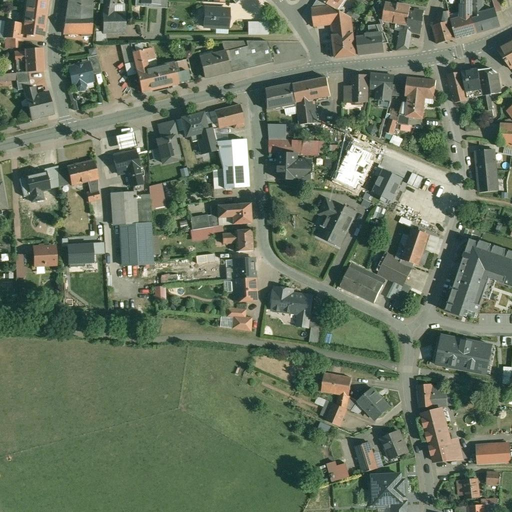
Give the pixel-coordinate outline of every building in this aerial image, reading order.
[(48,0),(26,0),(25,11),(47,13),(48,0)] [(68,0),(64,34),(92,34),(92,0),(68,0)] [(125,13),(113,13),(114,5),(116,5),(116,0),(105,0),(104,14),(104,33),(125,33),(125,13)] [(133,0),(133,6),(165,8),(165,0),(133,0)] [(337,10),(317,0),(312,9),(314,27),(332,25),(333,32),(332,32),(334,45),(333,45),(333,50),(331,50),(332,58),(336,57),(336,58),(356,56),(352,28),(351,17),(346,15),(337,10)] [(317,0),(337,10),(339,7),(344,0),(317,0)] [(472,0),(461,0),(461,7),(463,7),(463,20),(461,21),(461,19),(451,22),(456,39),(477,34),(473,19),(473,18),(473,16),(473,6),(472,0)] [(495,10),(483,13),(482,6),(481,0),(473,0),(473,6),(473,16),(479,15),(480,18),(473,19),(477,34),(498,27),(500,26),(495,10)] [(386,3),(379,1),(374,7),(381,25),(382,26),(383,21),(386,3)] [(411,7),(386,3),(383,21),(407,25),(406,30),(406,31),(412,32),(420,33),(423,20),(422,19),(423,12),(415,10),(414,13),(410,13),(411,7)] [(344,9),(339,7),(337,10),(346,15),(348,13),(343,11),(344,9)] [(229,10),(205,8),(204,27),(228,29),(229,10)] [(47,13),(25,11),(23,25),(1,22),(0,22),(0,38),(10,39),(21,40),(22,34),(43,37),(47,13)] [(449,11),(439,14),(437,25),(433,26),(438,44),(455,39),(450,22),(451,22),(449,11)] [(262,22),(248,23),(248,35),(262,35),(262,22)] [(381,25),(371,26),(372,35),(366,35),(366,37),(357,38),(359,55),(384,52),(383,44),(389,43),(382,26),(381,25)] [(406,30),(400,31),(397,51),(409,50),(412,32),(406,31),(406,30)] [(21,40),(10,39),(10,49),(21,48),(21,45),(23,45),(23,40),(21,40)] [(511,41),(496,49),(511,69),(511,41)] [(148,44),(131,45),(135,62),(137,71),(157,67),(153,48),(149,49),(148,44)] [(269,48),(247,47),(228,51),(230,61),(227,61),(230,72),(272,61),(269,48)] [(43,49),(25,50),(26,73),(29,73),(31,73),(44,72),(43,49)] [(228,51),(200,58),(205,78),(230,72),(227,61),(230,61),(228,51)] [(97,56),(87,58),(89,64),(89,63),(92,75),(102,73),(97,56)] [(137,71),(137,74),(142,93),(193,81),(188,60),(157,67),(137,71)] [(135,62),(125,65),(128,77),(137,74),(137,71),(135,62)] [(89,64),(80,66),(79,64),(73,67),(69,68),(73,86),(76,85),(77,89),(80,91),(83,90),(85,87),(84,83),(93,81),(92,75),(89,63),(89,64)] [(491,69),(479,70),(484,96),(489,95),(500,93),(497,73),(491,69)] [(253,70),(232,73),(233,80),(255,77),(253,70)] [(478,71),(462,73),(467,98),(483,95),(478,71)] [(19,73),(17,74),(17,80),(17,84),(30,83),(29,73),(26,73),(19,73)] [(462,73),(447,75),(453,98),(455,103),(468,101),(467,98),(462,73)] [(394,77),(371,74),(371,89),(377,90),(375,101),(384,102),(384,100),(391,101),(392,96),(393,85),(394,77)] [(367,75),(352,76),(352,87),(345,87),(345,103),(367,103),(367,76),(368,76),(367,75)] [(327,78),(293,85),(297,103),(297,104),(298,113),(299,125),(317,124),(314,100),(331,97),(327,78)] [(436,81),(408,78),(407,78),(406,86),(405,96),(405,97),(410,97),(409,99),(409,103),(407,117),(410,117),(422,118),(424,102),(425,102),(425,101),(425,99),(434,100),(436,81)] [(293,85),(265,90),(267,110),(273,108),(273,111),(281,110),(280,107),(297,104),(297,103),(293,85)] [(406,86),(393,85),(392,96),(403,97),(403,96),(405,96),(406,86)] [(48,93),(37,96),(35,87),(25,89),(25,90),(32,119),(54,113),(49,93),(48,93)] [(484,96),(483,96),(486,112),(485,118),(494,116),(493,110),(489,95),(484,96)] [(403,103),(399,102),(396,111),(391,109),(389,114),(391,115),(386,133),(393,135),(397,124),(409,125),(410,117),(407,117),(409,103),(403,103)] [(240,105),(214,111),(218,129),(233,126),(234,129),(244,127),(244,123),(240,105)] [(511,107),(507,111),(509,114),(507,116),(511,120),(506,121),(505,125),(501,124),(500,138),(500,145),(506,147),(511,148),(511,107)] [(298,113),(290,114),(292,126),(299,125),(298,113)] [(203,114),(182,119),(186,137),(191,136),(207,131),(203,114)] [(286,119),(273,120),(273,122),(267,122),(268,127),(287,127),(286,119)] [(176,121),(155,126),(159,142),(158,142),(163,163),(179,159),(174,139),(180,137),(176,121)] [(478,124),(466,125),(466,132),(479,130),(478,124)] [(294,140),(269,140),(270,154),(280,155),(297,155),(309,156),(309,142),(301,141),(299,125),(294,140)] [(213,130),(207,131),(191,136),(193,142),(199,141),(202,154),(218,150),(216,142),(213,130)] [(134,133),(115,137),(118,151),(137,147),(134,133)] [(398,147),(401,139),(391,135),(388,142),(398,147)] [(245,140),(216,142),(218,150),(223,169),(226,168),(247,167),(245,140)] [(511,165),(511,148),(506,147),(502,166),(511,168),(511,165)] [(136,149),(111,155),(117,177),(126,175),(129,188),(143,184),(139,168),(141,167),(136,149)] [(311,162),(297,162),(297,155),(280,155),(279,175),(287,175),(287,179),(310,179),(311,162)] [(94,161),(67,168),(71,185),(98,179),(94,161)] [(495,162),(477,164),(480,192),(498,190),(495,162)] [(247,167),(226,168),(223,169),(223,178),(224,189),(249,187),(247,167)] [(67,168),(59,171),(59,188),(71,185),(67,168)] [(392,202),(403,178),(382,169),(371,193),(392,202)] [(46,173),(26,178),(31,195),(50,190),(46,173)] [(223,178),(213,179),(214,190),(224,189),(223,178)] [(150,195),(135,195),(135,193),(112,194),(114,225),(119,225),(121,265),(135,264),(135,268),(141,268),(142,278),(148,277),(147,264),(154,263),(150,195)] [(357,213),(335,203),(335,204),(327,200),(320,214),(321,215),(322,212),(329,215),(324,227),(321,226),(321,227),(323,228),(319,236),(319,237),(340,247),(339,246),(356,213),(356,214),(357,213)] [(250,205),(232,206),(225,207),(226,216),(233,215),(233,225),(251,223),(250,205)] [(225,207),(211,208),(211,216),(219,219),(226,218),(226,216),(225,207)] [(375,207),(374,213),(382,215),(384,209),(375,207)] [(219,219),(211,216),(190,219),(192,231),(211,228),(219,227),(220,226),(219,219)] [(429,235),(412,229),(402,261),(419,266),(429,235)] [(252,230),(235,231),(235,234),(223,235),(223,244),(236,244),(236,252),(253,251),(252,230)] [(489,279),(511,286),(511,252),(509,251),(508,253),(505,252),(505,250),(494,246),(494,248),(490,247),(491,245),(480,241),(479,243),(470,240),(445,311),(463,317),(465,309),(477,313),(489,279)] [(93,264),(92,243),(66,245),(67,265),(93,264)] [(55,247),(34,248),(35,266),(56,265),(55,247)] [(401,262),(388,255),(378,275),(395,283),(404,287),(405,285),(412,270),(400,264),(401,262)] [(254,258),(223,260),(224,269),(236,268),(236,280),(255,278),(254,258)] [(383,285),(349,269),(340,287),(375,303),(383,285)] [(236,280),(233,280),(234,302),(257,300),(255,278),(236,280)] [(395,283),(387,297),(397,302),(404,287),(395,283)] [(411,287),(405,285),(404,287),(397,302),(394,306),(399,309),(403,304),(411,287)] [(314,297),(293,294),(286,293),(284,289),(275,288),(275,291),(274,291),(271,310),(300,314),(298,327),(308,328),(310,316),(311,316),(314,297)] [(251,319),(245,318),(246,311),(227,309),(227,317),(234,318),(233,329),(250,332),(251,319)] [(311,316),(310,316),(308,328),(324,330),(326,318),(311,316)] [(486,377),(492,344),(440,334),(434,367),(486,377)] [(352,379),(325,374),(322,392),(336,394),(349,397),(352,379)] [(431,385),(418,387),(420,408),(434,407),(433,405),(431,385)] [(372,389),(359,400),(373,414),(377,420),(390,409),(372,389)] [(349,397),(336,394),(334,404),(346,410),(349,397)] [(373,414),(359,400),(351,411),(356,414),(364,422),(373,414)] [(439,403),(433,405),(434,407),(420,408),(422,416),(441,410),(439,403)] [(346,410),(334,404),(327,420),(339,426),(346,410)] [(441,410),(422,416),(429,443),(434,461),(461,460),(458,447),(451,449),(441,410)] [(326,434),(329,426),(318,422),(316,430),(326,434)] [(408,454),(398,431),(379,439),(388,462),(408,454)] [(370,443),(356,447),(364,473),(378,469),(370,443)] [(509,444),(477,446),(479,466),(511,464),(509,444)] [(333,462),(324,463),(327,481),(346,478),(343,463),(333,465),(333,462)] [(499,473),(487,472),(487,484),(499,485),(499,473)] [(401,475),(373,476),(374,504),(402,503),(401,475)] [(477,479),(458,481),(460,496),(466,495),(467,499),(480,498),(477,479)]
